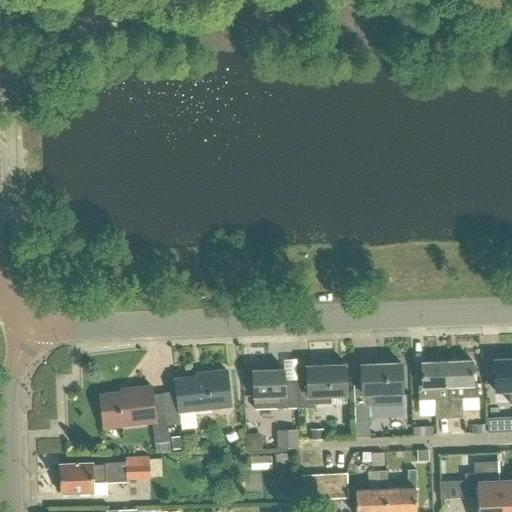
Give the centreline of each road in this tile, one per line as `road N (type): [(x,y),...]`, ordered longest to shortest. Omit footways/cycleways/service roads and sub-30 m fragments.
road 1 (tertiary): [(511,312),(31,329)]
road 2 (secondary): [(12,511),(10,382),(31,329)]
